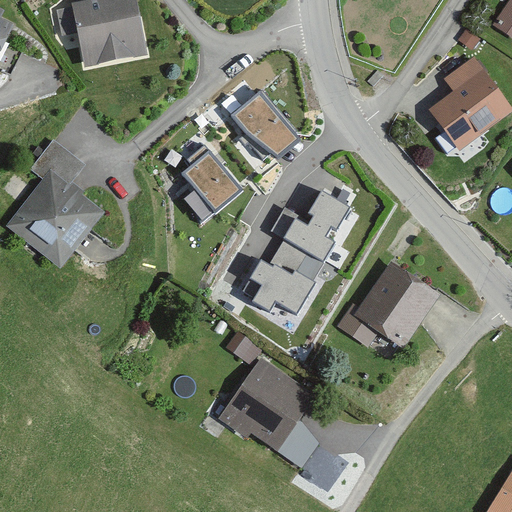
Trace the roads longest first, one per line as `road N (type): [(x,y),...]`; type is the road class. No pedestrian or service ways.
road 1 (unclassified): [(511,299),(405,191),(357,127)]
road 2 (residential): [(357,127),(298,169),(230,273)]
road 3 (residential): [(357,127),(387,105),(459,0)]
road 4 (residential): [(235,71),(114,163)]
road 5 (unclassified): [(357,127),(337,91),(316,13)]
